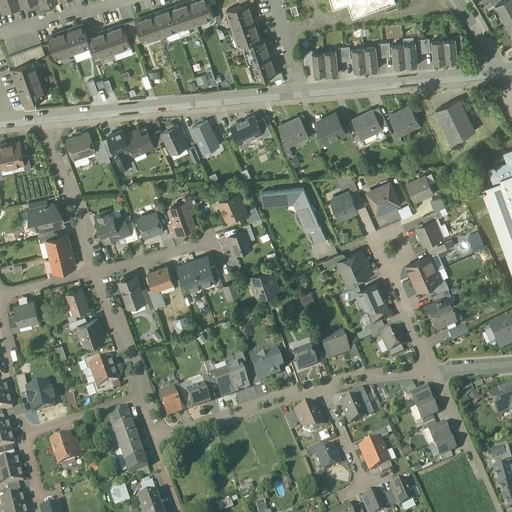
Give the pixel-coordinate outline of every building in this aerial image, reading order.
[(4,11),(35,0),(0,0),(4,11)] [(139,31),(142,42),(178,29),(214,17),(208,0),(192,0),(171,8),(135,20),(139,31)] [(395,0),(329,0),(333,9),(347,4),(352,18),(384,6),(396,1),(395,0)] [(482,0),(488,8),(496,4),(495,3),(499,0),(482,0)] [(496,4),(511,33),(511,0),(499,0),(495,3),(496,4)] [(239,46),(242,44),(260,38),(248,2),(240,5),(226,10),(239,46)] [(290,7),(293,15),(298,13),(296,5),(290,7)] [(135,20),(129,22),(133,33),(139,31),(135,20)] [(127,35),(133,33),(129,22),(124,24),(127,35)] [(55,58),(91,46),(88,36),(83,24),(48,37),(55,58)] [(124,24),(88,36),(91,46),(95,58),(131,45),(127,35),(124,24)] [(456,37),(457,48),(463,48),(462,34),(455,34),(455,38),(456,37)] [(264,37),(260,38),(242,44),(255,80),(268,76),(276,73),(264,37)] [(444,39),(443,39),(446,61),(457,60),(458,60),(457,48),(456,37),(455,38),(444,39)] [(445,61),(446,61),(443,39),(432,40),(431,40),(433,62),(434,62),(445,61)] [(404,43),(406,65),(417,64),(418,64),(416,42),(415,42),(404,43)] [(405,65),(406,65),(404,43),(403,43),(392,44),(391,44),(393,66),(394,66),(405,65)] [(40,58),(45,56),(41,45),(36,47),(40,58)] [(364,47),(366,69),(378,68),(376,46),(375,46),(364,47)] [(34,60),(40,58),(36,47),(30,49),(34,60)] [(366,69),(364,47),(363,47),(352,48),(351,48),(354,71),(354,70),(366,69)] [(33,60),(34,60),(30,49),(24,51),(28,62),(33,60)] [(324,51),(326,74),(327,73),(338,72),(336,50),(324,51)] [(23,64),(28,62),(24,51),(19,53),(23,64)] [(326,74),(324,51),(312,53),(312,52),(313,63),(314,75),(315,75),(315,74),(326,73),(326,74)] [(17,66),(23,64),(19,53),(13,55),(17,66)] [(11,68),(17,66),(13,55),(7,57),(11,68)] [(11,68),(25,104),(46,96),(33,60),(28,62),(23,64),(17,66),(11,68)] [(215,79),(211,67),(205,69),(210,81),(215,79)] [(268,76),(270,81),(283,77),(281,71),(276,73),(268,76)] [(103,81),(107,92),(113,90),(109,79),(103,81)] [(93,80),(85,83),(89,95),(97,92),(93,80)] [(435,110),(451,141),(474,129),(458,98),(435,110)] [(23,105),(25,110),(36,109),(33,101),(23,105)] [(396,129),(399,134),(400,134),(400,133),(414,126),(413,124),(418,122),(419,124),(419,123),(409,104),(402,108),(403,110),(398,112),(397,110),(389,114),(396,129)] [(379,106),(373,109),(380,124),(386,121),(379,106)] [(359,133),(361,137),(375,130),(377,129),(376,127),(380,125),(381,127),(382,127),(380,124),(373,109),(373,108),(365,112),(366,114),(360,116),(359,114),(352,118),(359,133)] [(319,129),(324,138),(325,138),(334,133),(335,136),(345,131),(336,112),(316,122),(319,129)] [(231,125),(239,141),(261,131),(256,120),(254,115),(231,125)] [(285,140),(288,144),(303,137),(302,134),(307,132),(308,135),(308,134),(299,115),(292,119),(293,121),(287,123),(286,122),(279,125),(285,140)] [(264,117),(256,120),(261,131),(262,131),(264,136),(271,133),(264,117)] [(207,120),(192,127),(203,152),(219,145),(207,120)] [(165,139),(171,153),(187,145),(178,124),(162,132),(165,139)] [(385,134),(382,127),(381,127),(380,125),(376,127),(377,129),(375,130),(378,138),(385,134)] [(130,147),(133,154),(154,144),(150,135),(146,126),(125,135),(130,147)] [(108,135),(108,137),(115,152),(115,153),(121,167),(131,162),(125,150),(130,147),(125,135),(122,129),(108,135)] [(155,132),(156,133),(159,141),(165,139),(162,132),(161,129),(155,132)] [(313,132),(320,146),(327,142),(325,138),(324,138),(319,129),(313,132)] [(391,132),(397,143),(403,140),(400,134),(399,134),(396,129),(391,132)] [(67,139),(73,158),(83,154),(82,153),(86,152),(95,149),(89,132),(67,139)] [(161,144),(159,141),(156,133),(150,135),(154,144),(155,147),(161,144)] [(354,135),(359,147),(365,144),(361,137),(359,133),(354,135)] [(115,152),(108,137),(102,139),(109,156),(115,153),(115,152)] [(96,153),(98,159),(109,156),(102,139),(94,142),(97,150),(96,153)] [(280,142),(287,157),(293,154),(288,144),(285,140),(280,142)] [(19,141),(7,143),(12,165),(23,163),(24,163),(22,155),(19,141)] [(1,168),(12,165),(7,143),(0,144),(0,165),(0,168),(1,168)] [(188,148),(194,161),(200,158),(194,145),(188,148)] [(511,267),(511,150),(504,153),(508,163),(497,167),(495,163),(493,164),(494,168),(489,169),(494,182),(488,184),(488,186),(483,188),(483,189),(479,191),(479,193),(484,192),(511,267)] [(90,161),(86,152),(82,153),(83,154),(73,158),(76,166),(90,161)] [(23,163),(25,169),(31,167),(28,153),(22,155),(24,163),(23,163)] [(12,165),(14,172),(25,170),(25,169),(23,163),(12,165)] [(14,172),(12,165),(1,168),(2,174),(2,175),(14,172)] [(247,168),(240,171),(244,179),(251,176),(247,168)] [(348,185),(351,191),(357,188),(351,174),(337,176),(342,187),(348,185)] [(406,183),(414,201),(433,193),(428,183),(426,184),(423,176),(406,183)] [(367,194),(376,214),(389,208),(388,205),(398,201),(389,181),(378,186),(380,189),(367,194)] [(303,188),(261,192),(262,204),(296,201),(300,209),(297,210),(304,224),(307,231),(319,226),(316,219),(317,219),(313,211),(309,205),(310,205),(303,188)] [(331,199),(339,218),(357,210),(348,191),(331,199)] [(218,201),(227,219),(239,213),(240,217),(245,215),(248,213),(246,210),(238,192),(218,201)] [(187,204),(190,213),(196,211),(190,195),(183,197),(186,205),(187,204)] [(430,201),(434,212),(445,207),(440,197),(430,201)] [(29,202),(30,208),(48,204),(46,198),(29,202)] [(157,212),(159,218),(165,216),(160,203),(154,205),(156,211),(157,212)] [(40,222),(42,229),(53,226),(62,224),(60,217),(62,215),(52,204),(48,204),(30,208),(33,223),(40,222)] [(173,222),(177,233),(195,227),(190,213),(187,204),(186,205),(178,207),(175,206),(170,207),(169,210),(173,222)] [(397,209),(402,219),(412,215),(408,204),(397,209)] [(245,215),(248,222),(261,218),(255,206),(246,210),(248,213),(245,215)] [(105,241),(106,243),(112,240),(111,238),(124,234),(124,233),(130,231),(126,222),(127,222),(125,216),(114,220),(111,210),(95,216),(104,241),(105,241)] [(422,217),(424,223),(434,219),(441,216),(439,210),(422,217)] [(138,218),(145,236),(163,229),(159,218),(157,212),(146,216),(145,215),(138,218)] [(416,227),(424,245),(440,238),(436,227),(437,226),(434,219),(424,223),(416,227)] [(124,234),(127,241),(138,237),(132,220),(127,222),(126,222),(130,231),(124,233),(124,234)] [(167,224),(171,235),(177,233),(173,222),(167,224)] [(319,226),(307,231),(313,244),(326,239),(319,225),(319,226)] [(37,230),(39,236),(54,232),(53,226),(42,229),(37,230)] [(229,235),(235,252),(251,247),(245,230),(229,235)] [(476,251),(486,247),(478,230),(468,235),(476,251)] [(39,236),(40,243),(46,241),(46,240),(58,238),(56,232),(54,232),(39,236)] [(46,241),(50,255),(71,250),(67,235),(58,238),(46,240),(46,241)] [(44,257),(50,255),(46,241),(40,243),(44,257)] [(430,255),(430,256),(438,253),(447,248),(444,242),(427,249),(430,255)] [(75,266),(71,250),(50,255),(51,259),(53,270),(53,271),(63,268),(75,266)] [(346,283),(356,279),(371,273),(368,266),(369,265),(365,257),(364,257),(361,251),(343,259),(337,262),(346,283)] [(324,261),(327,268),(335,265),(336,263),(337,262),(343,259),(341,253),(324,261)] [(438,253),(430,256),(436,270),(437,270),(444,267),(438,253)] [(406,266),(413,280),(436,270),(430,256),(430,255),(406,266)] [(206,256),(193,261),(201,285),(214,280),(213,277),(210,267),(206,256)] [(48,277),(50,277),(49,271),(53,270),(51,259),(44,261),(48,277)] [(188,290),(201,285),(193,261),(179,266),(183,277),(187,287),(188,290)] [(21,264),(14,266),(15,273),(23,271),(21,264)] [(210,267),(213,277),(219,275),(215,265),(210,267)] [(153,288),(154,290),(160,288),(173,283),(167,266),(148,273),(153,288)] [(49,271),(50,277),(64,274),(63,268),(53,271),(53,270),(49,271)] [(256,294),(259,295),(278,289),(273,275),(271,275),(269,269),(250,276),(256,294)] [(437,270),(436,270),(413,280),(417,290),(433,283),(441,280),(441,279),(440,279),(439,280),(437,276),(438,273),(437,270)] [(127,304),(130,305),(134,304),(135,301),(143,298),(144,298),(141,290),(136,276),(127,280),(124,278),(120,280),(119,283),(127,304)] [(178,279),(181,289),(187,287),(183,277),(178,279)] [(433,283),(437,294),(448,289),(449,288),(444,278),(441,279),(441,280),(433,283)] [(341,285),(344,291),(358,285),(356,279),(346,283),(341,285)] [(223,286),(228,300),(240,295),(235,281),(223,286)] [(361,291),(357,292),(359,295),(365,309),(385,301),(377,283),(361,291)] [(342,292),(346,300),(359,295),(357,292),(361,291),(358,285),(344,291),(342,292)] [(71,291),(73,297),(84,294),(82,287),(71,291)] [(147,307),(153,305),(148,290),(147,287),(141,290),(144,298),(143,298),(147,307)] [(153,288),(148,290),(153,305),(154,307),(165,303),(160,288),(154,290),(153,288)] [(450,295),(448,289),(437,294),(431,296),(434,302),(443,297),(444,298),(450,295)] [(71,308),(73,314),(75,313),(89,308),(84,294),(73,297),(71,291),(66,293),(68,299),(63,301),(66,310),(69,309),(71,308)] [(427,313),(430,321),(450,312),(450,311),(447,313),(444,306),(446,305),(446,304),(444,298),(443,297),(434,302),(425,305),(428,313),(427,313)] [(16,315),(18,326),(19,326),(30,323),(39,321),(34,300),(27,301),(20,303),(13,305),(16,315)] [(373,326),(381,323),(392,318),(385,301),(365,309),(369,318),(373,326)] [(456,325),(450,312),(430,321),(433,327),(435,326),(437,333),(456,325)] [(73,314),(70,315),(67,316),(69,322),(77,319),(75,313),(73,314)] [(8,317),(12,333),(20,331),(19,326),(18,326),(16,315),(8,317)] [(187,315),(174,318),(176,331),(189,328),(187,315)] [(69,322),(71,328),(78,325),(87,322),(85,316),(77,319),(69,322)] [(511,316),(489,327),(499,349),(511,343),(511,316)] [(362,325),(365,330),(373,326),(369,318),(364,321),(362,325)] [(78,325),(84,345),(91,343),(91,344),(93,345),(97,343),(98,341),(97,341),(104,338),(97,319),(87,322),(78,325)] [(368,335),(371,334),(384,328),(381,323),(373,326),(365,330),(365,332),(367,336),(368,335)] [(447,333),(450,339),(467,331),(464,326),(447,333)] [(54,327),(50,333),(57,337),(60,331),(54,327)] [(387,327),(384,328),(371,334),(373,339),(381,336),(390,332),(387,327)] [(385,344),(389,353),(401,347),(405,346),(397,329),(390,332),(381,336),(385,344)] [(367,336),(365,332),(362,337),(357,339),(360,345),(373,339),(371,334),(368,335),(367,336)] [(323,341),(329,359),(348,352),(346,347),(342,335),(323,341)] [(310,348),(315,360),(320,358),(314,341),(308,344),(309,348),(310,348)] [(309,348),(308,344),(307,342),(291,348),(293,354),(309,348)] [(348,352),(352,360),(359,357),(353,344),(346,347),(348,352)] [(390,354),(389,353),(385,344),(378,347),(383,357),(390,354)] [(62,345),(55,348),(59,360),(66,358),(62,345)] [(390,354),(392,359),(404,353),(401,347),(389,353),(390,354)] [(293,354),(299,370),(316,364),(315,360),(310,348),(309,348),(293,354)] [(260,380),(272,376),(270,371),(272,370),(273,371),(276,370),(282,368),(275,349),(269,351),(268,355),(259,358),(259,357),(256,358),(256,359),(251,361),(254,367),(255,372),(258,381),(260,380)] [(250,358),(251,361),(256,359),(256,358),(259,357),(259,358),(268,355),(269,351),(250,358)] [(240,366),(243,375),(248,372),(247,370),(242,355),(236,357),(239,366),(240,366)] [(90,360),(92,366),(103,362),(101,356),(90,360)] [(223,362),(224,364),(227,371),(239,366),(236,357),(223,362)] [(92,372),(94,378),(114,371),(110,359),(103,362),(92,366),(90,360),(84,362),(85,363),(88,372),(90,373),(92,372)] [(81,374),(83,373),(88,372),(85,363),(78,366),(81,374)] [(216,375),(227,371),(224,364),(214,368),(216,375)] [(239,366),(227,371),(235,393),(248,388),(243,375),(240,366),(239,366)] [(118,382),(114,371),(94,378),(96,384),(94,385),(93,387),(97,396),(102,394),(100,388),(111,384),(118,382)] [(221,398),(235,393),(227,371),(216,375),(217,376),(215,377),(215,375),(214,375),(213,376),(217,387),(221,398)] [(90,373),(88,372),(83,373),(85,381),(86,381),(94,378),(92,372),(90,373)] [(208,379),(211,387),(212,389),(217,387),(213,376),(214,375),(213,372),(207,374),(208,379)] [(249,374),(253,387),(261,384),(260,380),(258,381),(255,372),(249,374)] [(24,377),(15,380),(20,397),(28,395),(27,390),(24,377)] [(96,384),(94,378),(86,381),(89,388),(93,387),(94,385),(96,384)] [(202,379),(191,383),(193,389),(204,385),(202,381),(202,379)] [(204,385),(205,389),(211,387),(208,379),(202,381),(204,385)] [(185,406),(191,404),(187,394),(193,392),(193,389),(191,383),(178,387),(183,401),(185,406)] [(31,406),(33,413),(54,408),(52,401),(54,400),(52,391),(50,392),(48,384),(27,390),(28,395),(29,397),(28,397),(30,406),(31,406)] [(100,388),(102,394),(114,390),(111,384),(100,388)] [(158,388),(160,395),(172,390),(171,387),(170,384),(158,388)] [(173,390),(178,403),(183,401),(178,387),(177,384),(171,387),(172,390),(173,390)] [(0,399),(9,397),(6,385),(0,386),(0,399)] [(204,385),(193,389),(193,392),(187,394),(191,404),(192,408),(204,404),(203,401),(205,401),(205,402),(209,400),(205,389),(204,385)] [(496,404),(499,412),(507,408),(511,416),(511,387),(510,389),(509,386),(490,395),(493,403),(496,404)] [(97,396),(93,387),(89,388),(86,389),(89,399),(97,396)] [(215,398),(212,389),(211,387),(205,389),(209,400),(215,398)] [(403,392),(406,397),(410,395),(417,392),(414,387),(403,392)] [(410,395),(415,408),(432,401),(426,388),(417,392),(410,395)] [(349,395),(352,402),(358,399),(358,400),(365,397),(362,389),(349,395)] [(160,395),(168,417),(181,412),(178,403),(173,390),(172,390),(160,395)] [(66,396),(69,408),(76,406),(74,394),(66,396)] [(12,409),(9,397),(0,399),(0,411),(1,411),(12,409)] [(341,406),(349,425),(366,418),(358,400),(358,399),(352,402),(341,406)] [(432,401),(415,408),(421,421),(432,416),(437,414),(432,401)] [(309,406),(295,412),(301,427),(305,426),(312,429),(313,432),(325,427),(318,410),(309,406)] [(117,413),(118,416),(128,413),(126,407),(116,411),(117,414),(117,413)] [(416,423),(421,421),(415,408),(410,411),(416,423)] [(296,429),(301,427),(295,412),(290,415),(296,429)] [(108,420),(112,430),(132,423),(128,413),(118,416),(114,418),(108,420)] [(284,417),(290,432),(296,429),(290,415),(284,417)] [(421,421),(424,426),(434,422),(432,416),(421,421)] [(0,437),(11,434),(8,422),(5,423),(0,424),(0,437)] [(421,427),(424,433),(428,431),(437,427),(434,422),(424,426),(421,427)] [(132,423),(112,430),(115,430),(119,440),(136,434),(132,423)] [(455,449),(450,437),(444,424),(437,427),(428,431),(433,444),(439,457),(450,452),(455,449)] [(112,443),(119,440),(115,430),(112,430),(108,431),(112,443)] [(368,437),(370,444),(379,440),(380,441),(388,437),(385,430),(368,437)] [(319,435),(322,442),(330,438),(327,431),(319,435)] [(428,446),(433,444),(428,431),(424,433),(423,433),(428,446)] [(14,446),(11,434),(0,437),(0,449),(13,447),(14,446)] [(119,440),(123,452),(140,446),(136,434),(119,440)] [(51,443),(59,466),(76,460),(71,443),(68,437),(51,443)] [(112,443),(116,454),(123,452),(119,440),(112,443)] [(360,449),(370,472),(379,468),(389,463),(380,441),(379,440),(370,444),(360,449)] [(71,443),(76,460),(83,458),(77,441),(71,443)] [(305,452),(308,457),(316,454),(324,450),(322,444),(305,452)] [(140,446),(123,452),(127,463),(144,457),(140,446)] [(0,449),(0,456),(14,453),(13,447),(0,449)] [(316,454),(323,471),(339,464),(337,458),(335,452),(334,452),(332,447),(324,450),(316,454)] [(504,461),(510,459),(507,447),(499,449),(501,455),(502,454),(504,461)] [(501,455),(499,449),(490,451),(491,457),(501,455)] [(120,466),(127,463),(123,452),(116,454),(120,466)] [(439,457),(441,462),(452,458),(450,452),(439,457)] [(0,462),(15,459),(14,453),(0,456),(0,462)] [(148,469),(144,457),(127,463),(130,474),(128,475),(129,476),(138,473),(148,469)] [(0,475),(20,470),(17,458),(15,459),(0,462),(0,475)] [(127,463),(120,466),(119,466),(122,475),(127,473),(128,476),(129,476),(128,475),(130,474),(127,463)] [(379,468),(381,473),(392,469),(390,463),(389,463),(379,468)] [(96,464),(86,467),(89,475),(99,472),(96,464)] [(498,486),(499,485),(511,482),(511,481),(511,465),(494,470),(498,486)] [(138,473),(140,478),(149,475),(148,469),(138,473)] [(23,482),(20,470),(0,475),(0,487),(7,486),(18,483),(23,482)] [(398,505),(399,507),(415,500),(406,481),(391,488),(392,492),(398,505)] [(141,486),(145,497),(156,493),(152,482),(141,486)] [(241,495),(256,490),(253,482),(238,488),(241,495)] [(507,510),(511,508),(511,483),(511,482),(499,485),(504,503),(505,503),(507,510)] [(7,486),(8,492),(20,490),(18,483),(7,486)] [(110,488),(116,506),(129,502),(123,484),(110,488)] [(21,495),(20,490),(8,492),(2,494),(4,500),(21,495)] [(102,491),(96,493),(100,504),(106,502),(102,491)] [(387,494),(387,495),(392,507),(398,505),(392,492),(387,494)] [(138,500),(142,511),(162,511),(156,493),(145,497),(138,500)] [(363,500),(368,511),(383,511),(386,511),(387,511),(381,497),(379,493),(363,500)] [(0,500),(0,505),(1,511),(5,511),(25,507),(22,495),(21,495),(4,500),(0,500)] [(390,511),(394,511),(392,507),(387,495),(381,497),(387,511),(386,511),(390,511)] [(256,498),(258,511),(267,511),(268,511),(264,496),(256,498)]
